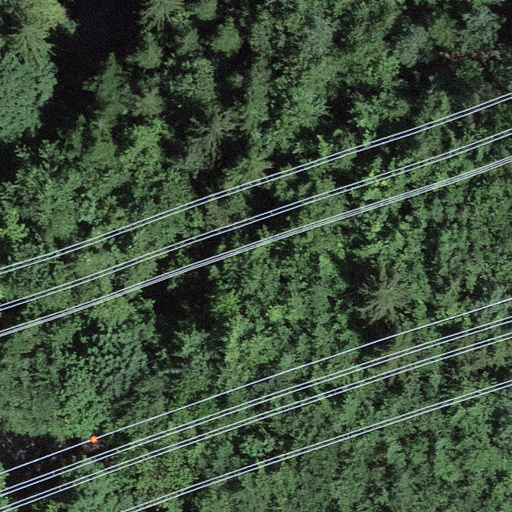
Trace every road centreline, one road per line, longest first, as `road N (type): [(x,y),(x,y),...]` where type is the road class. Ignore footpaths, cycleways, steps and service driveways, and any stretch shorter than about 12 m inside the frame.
road 1 (track): [(0,183),(78,52),(84,0)]
road 2 (track): [(0,433),(148,511)]
